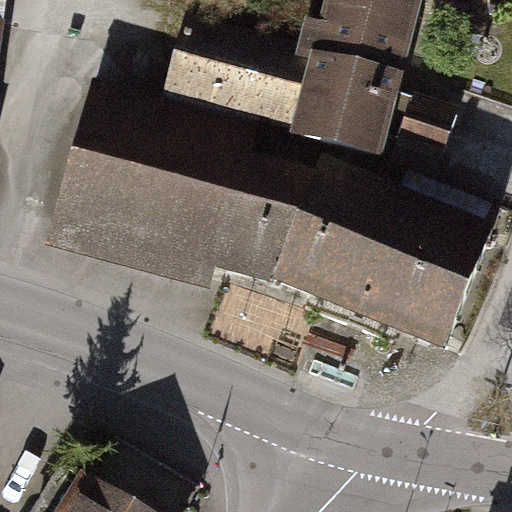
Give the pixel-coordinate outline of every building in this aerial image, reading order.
[(420,0),(321,0),(309,54),(288,128),(384,154),(420,0)] [(0,113),(17,19),(0,16),(0,113)] [(309,54),(184,20),(164,95),(288,128),(309,54)] [(318,149),(93,85),(46,247),(206,293),(215,261),(278,282),(318,149)] [(456,105),(419,94),(406,135),(443,146),(456,105)] [(494,218),(326,154),(278,282),(446,345),(494,218)] [(132,511),(77,475),(51,511),(132,511)]
